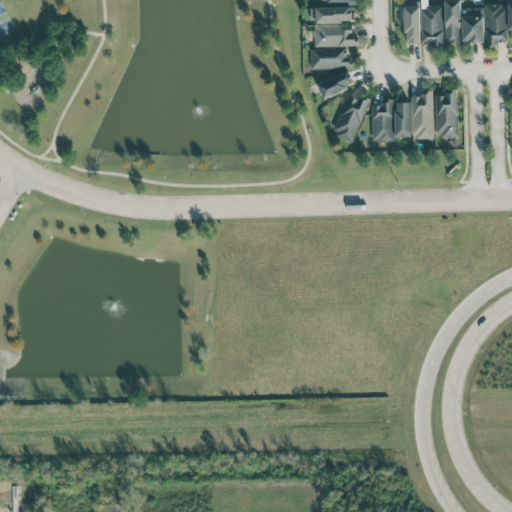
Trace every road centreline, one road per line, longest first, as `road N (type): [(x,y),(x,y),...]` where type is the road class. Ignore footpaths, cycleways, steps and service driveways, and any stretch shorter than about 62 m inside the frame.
road 1 (residential): [(0,156),(53,186),(153,209),(511,199)]
road 2 (primary): [(508,511),(483,499),(460,460),(450,393),(469,343),(511,301)]
road 3 (primary): [(511,270),(468,298),(436,335),(419,390)]
road 4 (residential): [(471,69),(475,201)]
road 5 (residential): [(499,200),(498,68)]
road 6 (primary): [(419,390),(416,432),(449,511)]
road 7 (residential): [(511,67),(408,70),(385,62)]
